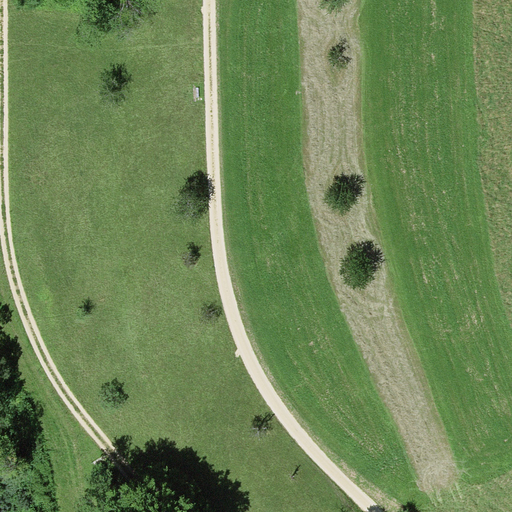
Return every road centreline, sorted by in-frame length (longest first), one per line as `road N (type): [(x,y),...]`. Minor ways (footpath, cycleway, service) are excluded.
road 1 (track): [(375,511),(281,410),(243,351),(226,304),(216,233),(209,0)]
road 2 (track): [(160,511),(55,381),(22,310),(7,246),(0,130)]
